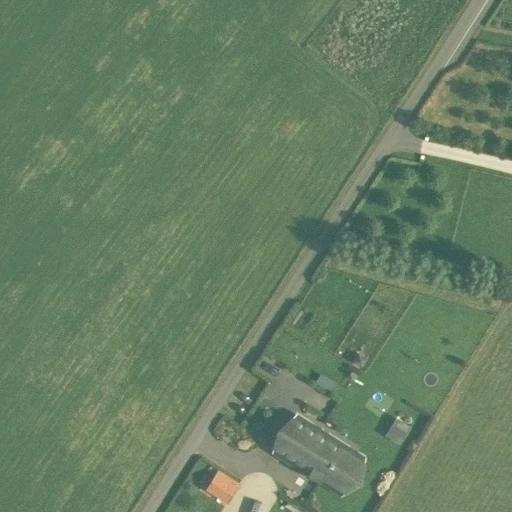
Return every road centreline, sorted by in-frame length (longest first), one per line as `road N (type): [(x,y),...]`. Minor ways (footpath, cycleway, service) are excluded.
road 1 (unclassified): [(148,511),(472,0)]
road 2 (unknown): [(387,136),(511,167)]
